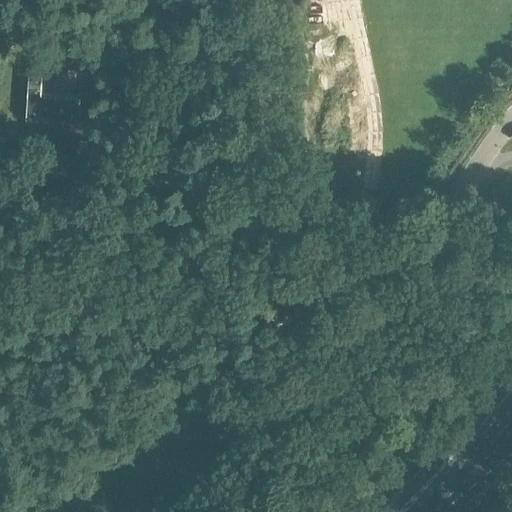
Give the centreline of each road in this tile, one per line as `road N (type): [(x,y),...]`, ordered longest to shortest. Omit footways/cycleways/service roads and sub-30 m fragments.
road 1 (unclassified): [(382,229),(330,251),(256,261),(0,247)]
road 2 (unclassified): [(382,229),(412,216),(511,124)]
road 3 (primary): [(406,511),(511,408)]
